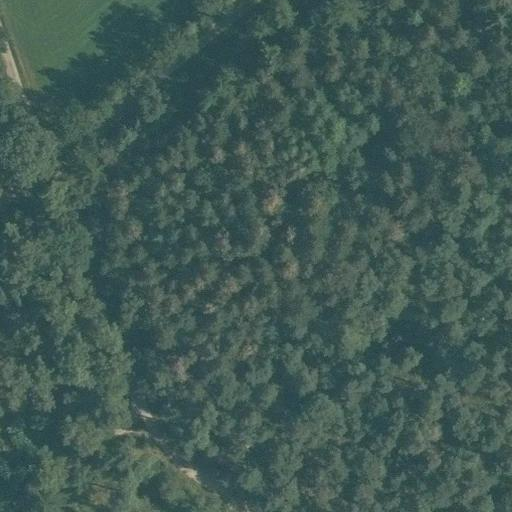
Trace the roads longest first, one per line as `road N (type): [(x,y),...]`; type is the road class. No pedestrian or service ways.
road 1 (track): [(41,171),(128,434),(241,501)]
road 2 (track): [(41,171),(243,0)]
road 3 (track): [(0,58),(41,171)]
